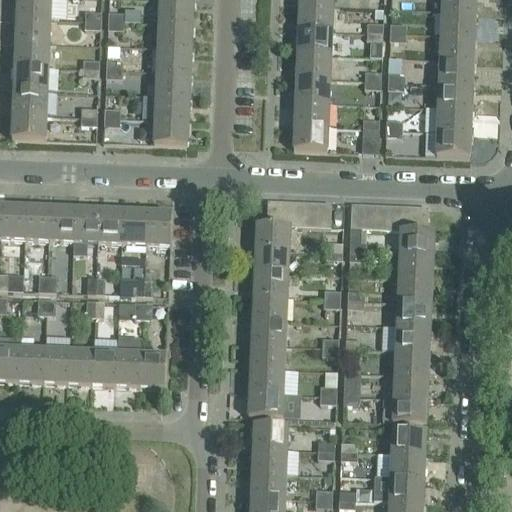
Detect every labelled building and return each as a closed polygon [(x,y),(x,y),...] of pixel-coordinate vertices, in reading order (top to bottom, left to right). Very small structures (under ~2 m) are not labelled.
[(49,24),(50,0),(16,0),(16,23),(49,24)] [(332,12),(332,0),(299,0),(299,11),(332,12)] [(475,17),(476,0),(441,0),(441,16),(475,17)] [(192,30),(193,6),(159,5),(158,29),(192,30)] [(331,36),(332,12),(299,11),(298,34),(331,36)] [(474,42),(475,17),(441,16),(440,40),(474,42)] [(101,26),(102,17),(86,17),(85,25),(101,26)] [(125,18),(109,18),(109,26),(124,27),(125,18)] [(48,48),(49,24),(16,23),(15,47),(48,48)] [(101,35),(101,26),(85,25),(85,34),(101,35)] [(124,35),(124,27),(109,26),(108,35),(124,35)] [(384,29),(383,29),(368,28),(367,37),(383,38),(384,29)] [(191,55),(192,30),(158,29),(156,53),(191,55)] [(407,30),(391,29),(390,38),(406,39),(407,30)] [(330,60),(331,36),(298,34),(297,59),(330,60)] [(382,63),(382,47),(383,47),(383,38),(367,37),(367,46),(370,46),(369,62),(382,63)] [(406,47),(406,39),(390,38),(390,47),(406,47)] [(474,67),(474,42),(440,40),(439,66),(474,67)] [(47,73),(48,48),(15,47),(14,72),(47,73)] [(190,79),(191,55),(156,53),(155,78),(190,79)] [(329,85),(330,60),(297,59),(296,83),(329,85)] [(100,75),(100,66),(84,65),(83,74),(100,75)] [(123,67),(107,66),(106,75),(123,76),(123,67)] [(473,91),(474,67),(439,66),(438,90),(473,91)] [(46,97),(47,73),(14,72),(13,96),(46,97)] [(99,83),(100,75),(83,74),(83,83),(99,83)] [(122,84),(123,76),(106,75),(106,84),(122,84)] [(382,78),(381,78),(366,77),(365,86),(381,87),(382,78)] [(189,103),(190,79),(155,78),(154,102),(189,103)] [(405,79),(389,78),(388,87),(404,88),(405,79)] [(328,109),(329,85),(296,83),(295,107),(328,109)] [(381,95),(381,87),(365,86),(365,95),(381,95)] [(404,96),(404,88),(388,87),(388,96),(404,96)] [(472,115),(473,91),(438,90),(438,114),(472,115)] [(45,121),(46,97),(13,96),(12,120),(45,121)] [(188,127),(189,103),(154,102),(153,126),(188,127)] [(327,133),(328,109),(295,107),(294,132),(327,133)] [(98,123),(98,114),(82,113),(81,122),(98,123)] [(121,115),(105,114),(105,123),(121,124),(121,115)] [(471,139),(472,115),(438,114),(437,138),(471,139)] [(44,145),(45,121),(12,120),(11,144),(44,145)] [(97,131),(98,123),(81,122),(81,131),(97,131)] [(120,133),(121,124),(105,123),(104,132),(120,133)] [(379,134),(380,125),(364,125),(363,134),(379,134)] [(187,151),(188,127),(153,126),(152,150),(187,151)] [(403,126),(387,126),(386,135),(403,135),(403,126)] [(326,157),(327,133),(294,132),(293,155),(326,157)] [(379,159),(379,134),(363,134),(363,158),(379,159)] [(402,144),(403,135),(386,135),(386,143),(402,144)] [(470,162),(471,139),(437,138),(436,161),(470,162)] [(279,230),(280,206),(268,206),(267,230),(279,230)] [(292,231),(293,207),(280,206),(279,230),(290,231),(292,231)] [(305,232),(306,207),(293,207),(292,231),(305,232)] [(317,232),(318,208),(306,207),(305,232),(317,232)] [(330,233),(331,208),(318,208),(317,232),(330,233)] [(363,234),(364,210),(351,209),(350,233),(363,234)] [(376,234),(377,211),(364,210),(363,234),(367,234),(376,234)] [(26,245),(27,212),(3,211),(2,244),(26,245)] [(388,235),(389,211),(377,211),(376,234),(388,235)] [(401,235),(402,212),(389,211),(388,235),(401,235)] [(50,246),(51,213),(27,212),(26,245),(50,246)] [(414,235),(415,212),(402,212),(401,235),(414,235)] [(426,236),(427,213),(415,212),(414,235),(426,236)] [(74,247),(75,214),(51,213),(50,246),(74,247)] [(98,249),(99,215),(75,214),(74,247),(73,260),(87,260),(88,248),(98,249)] [(122,250),(123,216),(99,215),(98,249),(122,250)] [(146,251),(147,217),(123,216),(122,250),(146,251)] [(170,251),(171,218),(147,217),(146,251),(170,251)] [(279,230),(267,230),(256,229),(255,253),(289,254),(290,231),(279,230)] [(367,234),(363,234),(350,233),(349,258),(366,258),(367,234)] [(401,235),(400,259),(433,260),(434,236),(426,236),(414,235),(401,235)] [(343,248),(327,248),(326,257),(343,257),(343,248)] [(288,279),(289,254),(255,253),(254,277),(288,279)] [(342,266),(343,257),(326,257),(326,266),(342,266)] [(366,267),(366,258),(349,258),(349,266),(366,267)] [(432,284),(433,260),(400,259),(399,283),(432,284)] [(287,302),(288,279),(254,277),(253,301),(287,302)] [(24,280),(9,279),(0,279),(0,295),(9,296),(23,296),(24,280)] [(48,297),(48,281),(40,281),(39,297),(48,297)] [(57,281),(48,281),(48,297),(57,298),(57,281)] [(96,299),(97,283),(88,283),(87,299),(96,299)] [(106,284),(97,283),(96,299),(105,300),(106,284)] [(431,308),(432,284),(399,283),(398,307),(431,308)] [(120,284),(119,300),(144,301),(145,285),(120,284)] [(153,286),(145,285),(144,301),(153,302),(153,286)] [(341,297),(341,296),(325,296),(325,305),(341,305),(341,297)] [(364,297),(349,297),(348,297),(348,306),(364,306),(364,297)] [(286,327),(287,302),(253,301),(252,326),(286,327)] [(47,321),(47,304),(39,304),(38,320),(47,321)] [(56,321),(56,305),(47,304),(47,321),(56,321)] [(341,314),(341,305),(325,305),(324,314),(341,314)] [(95,323),(96,306),(87,306),(86,322),(95,323)] [(104,323),(105,307),(96,306),(95,323),(104,323)] [(363,315),(364,306),(348,306),(347,314),(363,315)] [(430,332),(431,308),(398,307),(397,331),(430,332)] [(143,325),(144,309),(135,309),(134,325),(143,325)] [(152,326),(153,309),(144,309),(143,325),(152,326)] [(285,351),(286,327),(252,326),(251,350),(285,351)] [(429,357),(430,332),(397,331),(396,355),(429,357)] [(44,355),(43,389),(68,390),(69,356),(70,342),(46,341),(46,355),(44,355)] [(339,344),(338,344),(323,344),(322,353),(339,353),(339,344)] [(362,345),(347,345),(346,345),(346,354),(362,354),(362,345)] [(285,375),(285,351),(251,350),(250,374),(285,375)] [(0,386),(19,388),(20,354),(0,353),(0,386)] [(339,362),(339,353),(322,353),(322,362),(339,362)] [(43,389),(44,355),(20,354),(19,388),(43,389)] [(362,363),(362,354),(346,354),(345,362),(362,363)] [(428,380),(429,357),(396,355),(395,379),(428,380)] [(92,391),(93,357),(69,356),(68,390),(92,391)] [(116,392),(117,358),(93,357),(92,391),(116,392)] [(140,393),(141,359),(117,358),(116,392),(140,393)] [(164,394),(165,360),(141,359),(140,393),(164,394)] [(250,374),(249,398),(284,399),(295,399),(296,376),(285,375),(250,374)] [(361,378),(345,377),(344,401),(360,402),(361,378)] [(427,405),(428,380),(395,379),(394,403),(427,405)] [(337,392),(336,392),(321,391),(321,400),(337,401),(337,392)] [(283,423),(284,399),(249,398),(248,422),(283,423)] [(337,410),(337,401),(321,400),(320,409),(337,410)] [(360,411),(360,402),(344,401),(343,410),(360,411)] [(426,429),(427,405),(394,403),(384,403),(383,427),(426,429)] [(287,455),(288,431),(288,430),(254,429),(253,453),(287,455)] [(425,459),(426,436),(394,434),(393,458),(425,459)] [(335,448),(334,448),(319,447),(318,456),(335,457),(335,448)] [(358,449),(343,448),(342,448),(341,457),(358,458),(358,449)] [(286,479),(287,455),(253,453),(252,477),(286,479)] [(334,465),(335,457),(318,456),(318,465),(334,465)] [(357,466),(358,458),(341,457),(341,466),(357,466)] [(424,483),(425,459),(393,458),(392,482),(424,483)] [(285,503),(286,479),(252,477),(251,501),(285,503)] [(375,481),(374,505),(391,506),(423,507),(424,483),(392,482),(375,481)] [(333,496),(332,496),(317,495),(316,504),(332,505),(333,496)] [(356,497),(340,496),(339,505),(356,506),(356,497)] [(284,511),(285,503),(251,501),(250,511),(284,511)]
